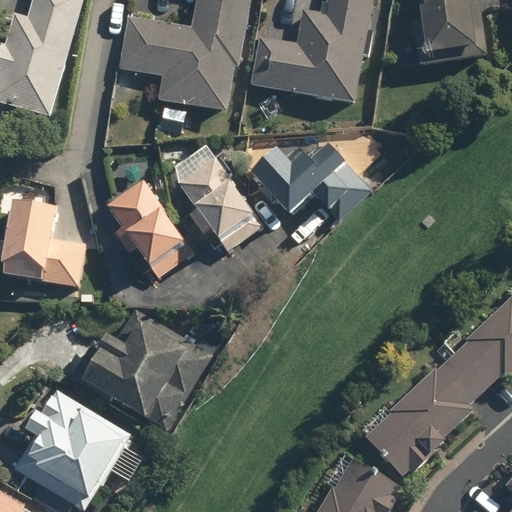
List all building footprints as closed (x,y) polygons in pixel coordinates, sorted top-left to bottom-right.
[(88,0),(33,0),(27,19),(14,15),(2,53),(0,52),(0,102),(50,118),(88,0)] [(242,74),(252,0),(201,0),(197,32),(127,22),(119,73),(164,79),(160,105),(231,115),(237,73),(242,74)] [(377,0),(331,0),(329,21),(307,18),(303,47),(258,41),(251,93),(362,108),(377,0)] [(467,0),(421,0),(422,0),(410,2),(419,61),(484,50),(477,5),(468,6),(467,0)] [(224,250),(259,222),(202,150),(167,178),(224,250)] [(293,223),(318,202),(339,227),(373,199),(350,172),(333,151),(316,151),(294,169),(282,155),(255,177),(265,189),(261,192),(274,207),(277,204),(293,223)] [(193,251),(144,183),(107,210),(123,232),(116,237),(133,259),(139,255),(156,277),(193,251)] [(61,214),(9,210),(3,282),(83,289),(87,249),(58,247),(61,214)] [(429,232),(437,225),(431,217),(423,224),(429,232)] [(511,306),(366,442),(404,482),(412,474),(415,478),(449,446),(446,443),(475,415),(471,410),(502,381),(507,386),(511,380),(511,306)] [(217,358),(138,315),(122,344),(112,339),(106,350),(97,345),(76,382),(175,436),(217,358)] [(135,437),(59,391),(28,442),(36,446),(19,474),(81,511),(92,511),(114,476),(132,487),(148,460),(128,448),(135,437)] [(353,460),(322,511),(394,511),(400,502),(396,499),(402,490),(353,460)] [(0,511),(28,511),(30,510),(0,492),(0,511)]
